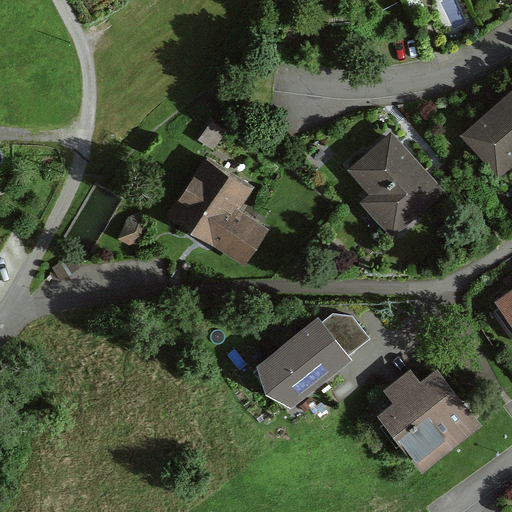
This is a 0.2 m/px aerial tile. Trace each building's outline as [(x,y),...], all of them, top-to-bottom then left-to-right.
[(511,87),(463,132),(502,175),(511,165),(511,87)] [(346,162),(368,187),(360,194),(392,231),(444,186),(390,124),(346,162)] [(210,155),(171,211),(243,261),(268,226),(240,206),(254,186),(210,155)] [(145,224),(132,217),(121,237),(135,244),(145,224)] [(63,281),(79,268),(71,257),(54,269),(63,281)] [(511,287),(497,298),(511,318),(511,287)] [(356,362),(351,355),(371,340),(354,318),(336,316),(326,324),(321,319),(261,365),(271,393),(295,409),(356,362)] [(421,370),(411,359),(385,380),(395,391),(379,404),(424,461),(483,414),(451,375),(437,357),(421,370)]
